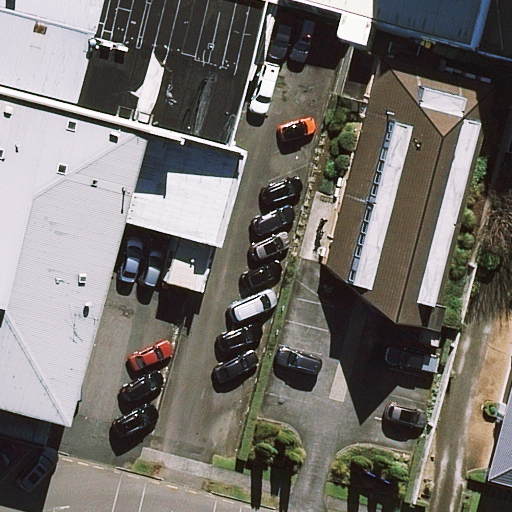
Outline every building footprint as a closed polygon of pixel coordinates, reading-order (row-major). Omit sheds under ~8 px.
[(0,0),(0,87),(66,105),(89,0),(0,0)] [(499,1),(496,0),(290,0),(290,2),(484,55),(499,1)] [(494,86),(376,57),(324,266),(378,321),(432,334),(494,86)] [(66,105),(0,87),(0,410),(57,426),(113,221),(138,124),(66,105)] [(237,150),(138,124),(113,221),(212,247),(237,150)] [(511,367),(483,481),(511,488),(511,367)]
